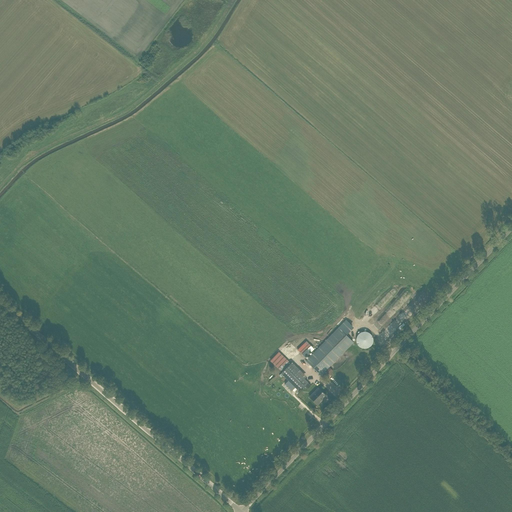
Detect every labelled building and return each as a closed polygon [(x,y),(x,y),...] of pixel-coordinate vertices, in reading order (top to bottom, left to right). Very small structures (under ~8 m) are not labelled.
[(305,360),(317,372),(321,376),(353,342),(338,327),(305,360)] [(356,340),(356,341),(356,342),(356,343),(357,343),(357,344),(357,345),(358,345),(358,346),(359,346),(359,347),(360,347),(360,348),(361,348),(362,348),(363,348),(363,349),(364,349),(365,349),(366,349),(367,348),(368,348),(369,348),(370,347),(371,346),(372,345),(372,344),(373,343),(373,342),(373,341),(373,340),(373,339),(373,338),(373,337),(372,337),(372,336),(371,335),(371,334),(370,334),(369,333),(368,333),(367,332),(366,332),(365,332),(364,332),(363,332),(362,332),(361,333),(360,333),(359,334),(358,335),(358,336),(357,336),(357,337),(356,338),(356,339),(356,340)] [(305,357),(314,349),(306,341),(297,349),(305,357)] [(290,365),(281,373),(288,381),(285,384),(292,391),(295,388),(299,391),(308,383),(304,379),(306,377),(292,363),(290,365)] [(310,398),(317,405),(320,402),(326,396),(319,389),(313,395),(312,394),(309,397),(310,398)]
